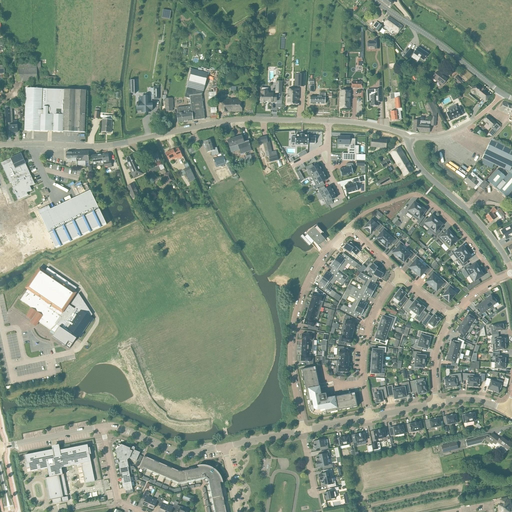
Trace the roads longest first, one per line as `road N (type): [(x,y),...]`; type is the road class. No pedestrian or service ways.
road 1 (residential): [(0,146),(106,146),(230,121),(327,121)]
road 2 (residential): [(348,226),(315,265),(295,312),(290,360),(302,430)]
road 3 (residential): [(496,279),(466,236),(419,194),(362,213),(348,226)]
road 4 (residential): [(222,372),(263,345),(247,284),(185,307)]
road 5 (residential): [(139,329),(126,347),(153,410),(172,421),(220,417)]
road 6 (unclassified): [(501,93),(374,0)]
road 7 (residential): [(399,276),(364,341),(369,417)]
road 8 (residential): [(182,308),(157,268),(116,292),(139,329)]
road 9 (residential): [(101,426),(184,454),(224,446)]
